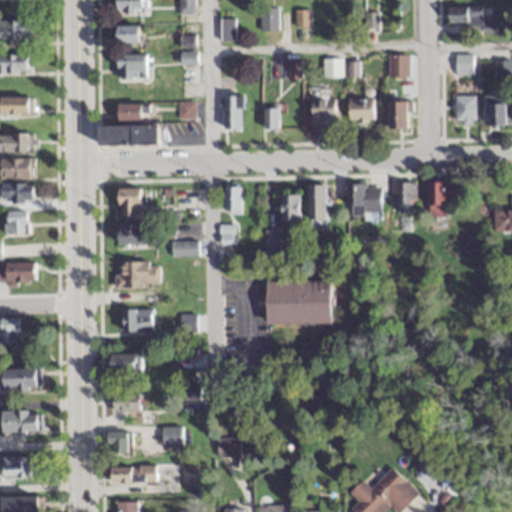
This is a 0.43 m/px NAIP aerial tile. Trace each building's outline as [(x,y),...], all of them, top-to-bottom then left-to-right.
[(115,0),(116,11),(141,11),(140,0),(115,0)] [(178,0),(179,14),(193,14),(193,0),(178,0)] [(487,22),(487,6),(448,6),(448,22),(487,22)] [(277,29),(277,8),(259,8),(259,29),(277,29)] [(309,9),(295,9),(295,25),(309,25),(309,9)] [(234,18),(220,18),(220,41),(234,41),(234,18)] [(0,39),(30,40),(30,19),(0,19),(0,39)] [(138,43),(138,25),(116,25),(116,43),(138,43)] [(26,54),(0,53),(0,73),(26,73),(26,54)] [(145,54),(117,54),(117,79),(145,79),(145,54)] [(407,54),(387,54),(387,78),(407,78),(407,54)] [(472,54),(455,54),(454,75),(471,76),(472,54)] [(341,76),(341,59),(322,59),(322,76),(341,76)] [(493,60),(493,80),(511,80),(511,60),(493,60)] [(223,94),(222,129),(240,129),(241,95),(223,94)] [(454,95),(454,123),(474,123),(474,95),(454,95)] [(485,95),(485,125),(504,125),(504,95),(485,95)] [(0,112),(32,113),(32,97),(0,96),(0,112)] [(311,98),(311,121),(333,121),(333,98),(311,98)] [(372,98),(347,98),(347,120),(372,120),(372,98)] [(194,119),(194,101),(178,101),(178,119),(194,119)] [(408,101),(393,101),(393,128),(408,128),(408,101)] [(116,120),(141,120),(141,103),(116,103),(116,120)] [(277,107),(267,107),(267,129),(277,129),(277,107)] [(157,125),(98,125),(98,144),(157,144),(157,125)] [(0,151),(31,151),(31,133),(0,132),(0,151)] [(0,178),(29,178),(29,158),(0,157),(0,178)] [(413,182),(399,181),(397,212),(412,213),(413,182)] [(429,204),(429,218),(454,218),(454,181),(434,181),(434,204),(429,204)] [(32,183),(1,183),(1,202),(32,203),(32,183)] [(308,219),(324,219),(324,184),(308,184),(308,219)] [(225,185),(225,213),(240,213),(240,185),(225,185)] [(352,185),(352,217),(380,217),(380,185),(352,185)] [(138,216),(138,188),(116,188),(116,216),(138,216)] [(279,194),(279,220),(298,220),(298,194),(279,194)] [(511,196),(509,196),(509,210),(492,210),(492,232),(511,231),(511,196)] [(26,211),(4,211),(4,235),(26,235),(26,211)] [(118,244),(145,244),(145,225),(118,225),(118,244)] [(279,264),(279,230),(264,230),(264,264),(279,264)] [(171,241),(171,257),(197,257),(197,241),(171,241)] [(114,287),(159,287),(159,262),(114,262),(114,287)] [(0,263),(0,282),(34,283),(34,263),(0,263)] [(331,324),(331,281),(265,281),(265,324),(331,324)] [(122,308),(122,333),(152,333),(152,308),(122,308)] [(20,318),(0,318),(0,343),(20,344),(20,318)] [(141,354),(109,354),(109,371),(141,371),(141,354)] [(39,390),(39,369),(2,369),(2,390),(39,390)] [(138,412),(138,393),(112,393),(112,412),(138,412)] [(1,411),(1,433),(41,433),(41,411),(1,411)] [(181,426),(161,426),(161,446),(181,446),(181,426)] [(128,432),(105,432),(105,454),(128,454),(128,432)] [(216,437),(216,456),(239,456),(239,437),(216,437)] [(1,477),(37,477),(37,457),(1,457),(1,477)] [(154,482),(154,465),(109,465),(109,482),(154,482)] [(348,509),(351,511),(380,511),(388,505),(394,511),(397,511),(417,493),(410,486),(416,480),(409,473),(402,481),(389,467),(368,488),(360,480),(347,493),(356,502),(348,509)] [(0,496),(0,511),(39,511),(40,497),(0,496)] [(134,511),(135,502),(114,502),(114,511),(134,511)]
